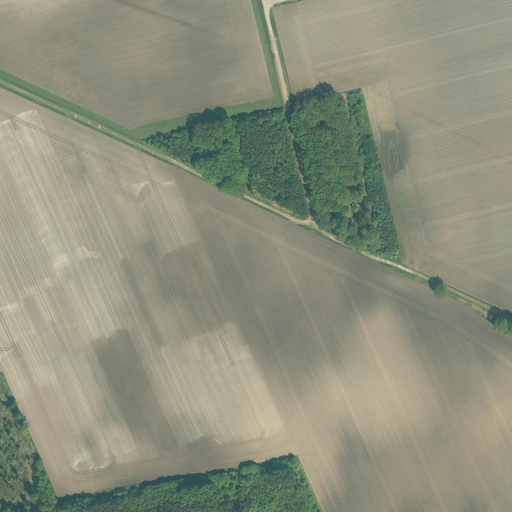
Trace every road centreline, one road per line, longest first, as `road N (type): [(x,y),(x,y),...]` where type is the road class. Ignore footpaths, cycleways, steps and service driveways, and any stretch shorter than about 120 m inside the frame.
road 1 (track): [(0,82),(316,228)]
road 2 (track): [(316,228),(511,318)]
road 3 (track): [(271,35),(316,228)]
